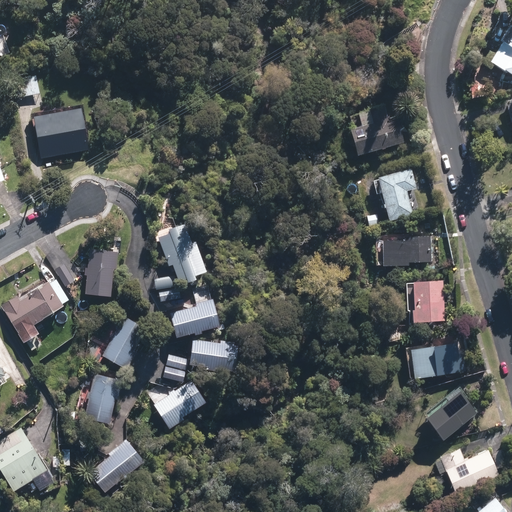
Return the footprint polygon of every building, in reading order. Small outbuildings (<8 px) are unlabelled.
[(511,30),(506,39),(494,56),(488,52),(481,62),(487,66),(492,60),(511,73),(511,30)] [(41,94),(38,77),(23,79),(26,96),(41,94)] [(372,122),(349,129),(355,152),(399,140),(393,117),(385,119),(381,105),(368,108),(372,122)] [(91,115),(42,120),(45,154),(94,149),(91,115)] [(408,172),(377,179),(386,216),(407,211),(401,188),(411,186),(408,172)] [(377,214),(370,216),(372,224),(380,222),(377,214)] [(169,233),(158,237),(167,263),(169,262),(175,279),(201,270),(191,241),(186,243),(179,225),(168,229),(169,233)] [(403,240),(383,241),(383,262),(405,262),(404,258),(429,257),(428,235),(402,236),(403,240)] [(114,251),(89,248),(84,292),(106,295),(110,265),(112,266),(114,251)] [(62,264),(54,268),(65,285),(72,280),(62,264)] [(172,278),(156,279),(157,288),(173,287),(172,278)] [(15,295),(0,303),(0,305),(21,340),(34,332),(27,322),(59,303),(46,281),(30,291),(31,293),(19,301),(15,295)] [(440,282),(412,283),(413,319),(442,318),(440,282)] [(176,288),(158,291),(160,299),(177,296),(176,288)] [(208,303),(169,312),(174,334),(213,325),(208,303)] [(141,328),(122,318),(101,356),(122,367),(131,351),(128,350),(141,328)] [(231,345),(191,340),(188,362),(228,368),(231,345)] [(450,345),(409,350),(412,375),(453,370),(450,345)] [(0,355),(0,379),(11,372),(0,355)] [(182,359),(168,355),(166,364),(179,368),(182,359)] [(180,370),(164,366),(162,376),(178,379),(180,370)] [(114,381),(92,376),(84,416),(105,420),(114,381)] [(188,383),(153,405),(164,422),(176,415),(175,413),(198,399),(188,383)] [(455,392),(423,416),(438,435),(469,410),(455,392)] [(25,430),(0,445),(0,463),(17,491),(50,470),(25,430)] [(124,443),(90,473),(104,488),(138,459),(124,443)] [(504,448),(492,452),(497,465),(508,461),(504,448)] [(456,450),(439,457),(454,491),(494,474),(484,452),(461,462),(456,450)] [(501,511),(490,498),(473,511),(501,511)]
